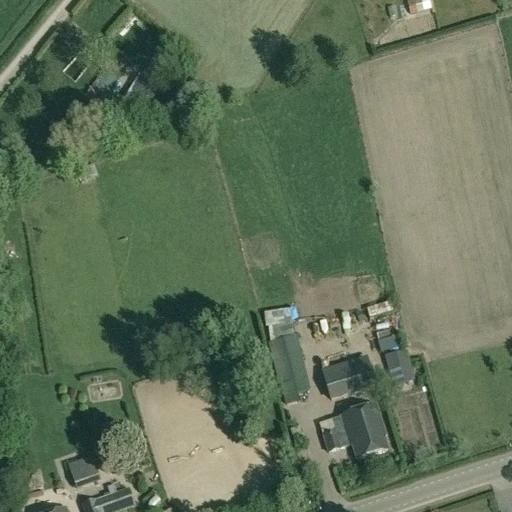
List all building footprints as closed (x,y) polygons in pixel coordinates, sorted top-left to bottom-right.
[(153,61),(137,82),(119,107),(137,118),(172,76),(153,61)] [(353,343),(333,347),(335,357),(355,353),(353,343)] [(405,354),(385,359),(393,388),(413,382),(405,354)] [(367,360),(361,362),(321,376),(331,403),(342,399),(343,401),(369,391),(376,389),(367,360)] [(301,368),(277,374),(284,401),(297,398),(297,396),(308,393),(305,380),(304,380),(301,368)] [(333,432),(334,435),(322,439),(328,456),(352,448),(356,463),(387,453),(383,440),(386,440),(376,408),(340,420),(343,429),(333,432)] [(72,477),(77,494),(100,486),(93,461),(69,468),(72,477)] [(97,502),(81,507),(82,511),(130,511),(135,510),(129,491),(97,502)]
